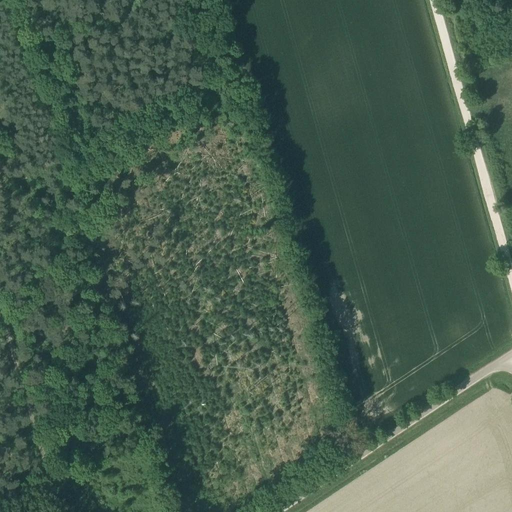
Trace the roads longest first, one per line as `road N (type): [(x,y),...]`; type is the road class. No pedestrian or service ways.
road 1 (track): [(511,274),(433,0)]
road 2 (unclassified): [(274,511),(507,356)]
road 3 (track): [(0,302),(63,511)]
